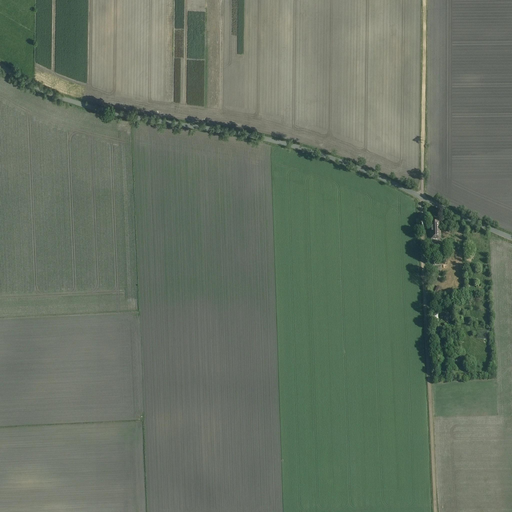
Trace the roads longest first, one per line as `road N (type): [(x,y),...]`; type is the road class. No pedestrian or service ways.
road 1 (unclassified): [(511,238),(327,156),(80,104),(0,65)]
road 2 (track): [(435,511),(423,237)]
road 3 (track): [(424,0),(422,172)]
